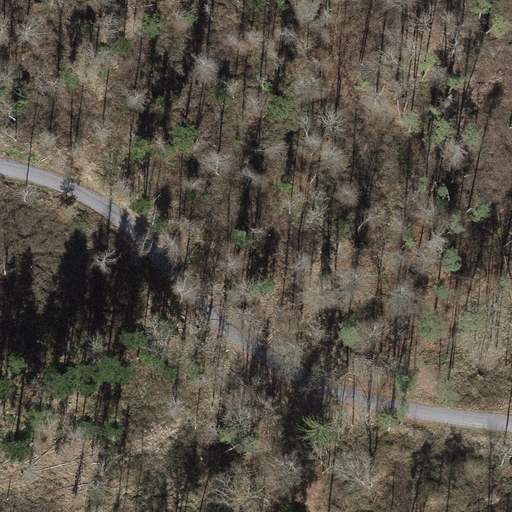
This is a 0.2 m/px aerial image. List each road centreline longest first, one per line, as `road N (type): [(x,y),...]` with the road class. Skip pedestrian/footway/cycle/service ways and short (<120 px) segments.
road 1 (track): [(511,425),(371,399),(248,350),(179,263),(113,202),(0,165)]
road 2 (track): [(292,368),(304,511)]
